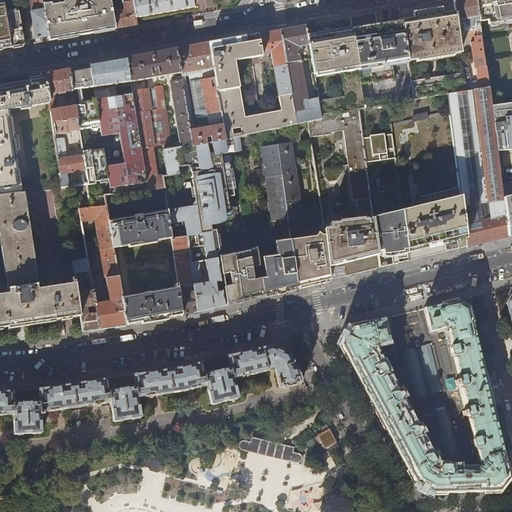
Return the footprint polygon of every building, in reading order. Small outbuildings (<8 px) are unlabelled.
[(2,0),(0,0),(0,49),(11,48),(8,30),(2,0)] [(2,0),(8,30),(11,48),(24,45),(16,0),(2,0)] [(31,12),(35,39),(49,36),(43,5),(42,0),(29,0),(31,12)] [(62,0),(63,0),(64,0),(65,3),(51,6),(51,4),(43,5),(49,36),(49,41),(59,39),(92,33),(116,29),(113,13),(111,0),(62,0)] [(121,0),(123,8),(124,8),(125,12),(127,14),(118,16),(117,12),(113,13),(116,29),(126,27),(137,25),(135,17),(132,0),(121,0)] [(132,0),(135,17),(194,7),(192,0),(193,0),(132,0)] [(456,22),(457,22),(452,0),(446,0),(426,4),(400,8),(402,23),(408,61),(461,52),(456,22)] [(452,0),(457,22),(466,20),(467,28),(468,27),(475,69),(476,68),(478,84),(472,85),(470,73),(464,73),(466,91),(487,87),(479,23),(477,23),(477,25),(474,26),(473,19),(478,18),(475,0),(452,0)] [(511,0),(475,0),(478,18),(479,22),(488,21),(488,25),(511,20),(511,0)] [(329,21),(306,25),(309,46),(314,75),(347,69),(351,95),(319,101),(322,119),(358,110),(366,108),(362,84),(353,31),(338,33),(336,20),(329,21)] [(402,23),(353,31),(362,84),(396,79),(394,63),(408,61),(402,23)] [(292,28),(280,30),(291,94),(297,125),(306,123),(322,119),(319,101),(318,99),(307,101),(298,48),(309,46),(306,25),(292,28)] [(269,32),(258,34),(262,56),(263,56),(264,61),(269,60),(268,56),(268,55),(268,52),(271,52),(279,96),(291,94),(280,30),(269,32)] [(234,38),(209,42),(221,113),(223,125),(226,141),(240,137),(297,125),(291,94),(279,96),(281,110),(245,117),(234,61),(262,56),(258,34),(234,38)] [(189,46),(176,48),(180,73),(185,72),(186,75),(187,75),(195,116),(207,115),(207,116),(221,113),(209,42),(189,46)] [(152,53),(127,57),(146,183),(147,190),(147,191),(164,188),(162,177),(179,175),(177,168),(177,166),(175,152),(193,148),(190,131),(181,76),(177,77),(178,80),(169,82),(180,147),(158,150),(162,176),(152,178),(150,170),(158,169),(154,147),(169,144),(163,109),(165,108),(161,85),(153,86),(157,110),(150,111),(147,87),(140,88),(139,80),(180,73),(176,48),(152,53)] [(96,63),(89,64),(108,190),(146,183),(127,57),(111,60),(96,63)] [(78,66),(69,68),(72,90),(75,108),(79,131),(83,155),(87,174),(87,176),(88,185),(91,199),(95,198),(100,197),(109,196),(108,190),(89,64),(78,66)] [(57,70),(44,72),(49,103),(50,108),(54,107),(53,100),(54,99),(53,95),(64,93),(64,92),(72,90),(69,68),(57,70)] [(0,197),(22,195),(9,110),(20,108),(20,110),(30,109),(29,107),(49,103),(44,72),(28,75),(29,82),(0,86),(0,197)] [(447,94),(466,91),(464,73),(411,82),(414,100),(447,94)] [(487,87),(466,91),(447,94),(459,188),(467,247),(492,241),(508,237),(503,198),(502,191),(501,184),(497,153),(491,109),(487,87)] [(358,110),(366,163),(380,161),(379,155),(387,154),(386,150),(394,149),(388,104),(366,108),(358,110)] [(511,105),(491,109),(497,153),(511,150),(511,105)] [(75,108),(51,112),(62,189),(69,188),(67,175),(83,172),(83,175),(87,174),(83,155),(66,158),(63,138),(57,139),(56,135),(62,134),(63,135),(70,134),(70,133),(79,131),(75,108)] [(366,163),(358,110),(322,119),(306,123),(309,137),(330,136),(329,134),(344,132),(353,203),(357,202),(360,222),(330,226),(330,231),(323,232),(324,236),(330,280),(344,277),(366,271),(380,268),(379,255),(378,252),(373,218),(366,163)] [(413,117),(413,122),(428,119),(427,113),(413,117)] [(223,125),(190,131),(193,148),(226,141),(223,125)] [(232,196),(227,165),(223,166),(222,154),(242,151),(240,137),(226,141),(193,148),(175,152),(177,166),(177,168),(186,166),(186,164),(193,164),(191,169),(192,173),(193,180),(192,180),(195,201),(191,207),(167,211),(169,225),(185,222),(188,237),(190,249),(205,247),(207,261),(218,259),(217,252),(219,252),(215,232),(213,232),(210,218),(231,215),(228,196),(232,196)] [(291,143),(277,145),(288,220),(291,240),(298,288),(312,285),(330,280),(324,236),(321,237),(318,234),(315,238),(299,239),(298,231),(303,230),(296,181),(294,181),(294,174),(295,174),(291,143)] [(288,220),(277,145),(277,144),(261,147),(272,222),(288,220)] [(88,185),(87,176),(78,177),(79,186),(88,185)] [(502,191),(511,189),(511,181),(501,184),(502,191)] [(422,207),(402,212),(409,258),(409,261),(427,257),(455,250),(467,247),(459,188),(420,198),(422,207)] [(511,189),(502,191),(503,198),(508,237),(511,236),(511,189)] [(0,240),(8,294),(0,295),(0,328),(80,316),(77,294),(75,284),(38,289),(25,194),(22,195),(0,197),(0,240)] [(102,208),(100,197),(95,198),(96,209),(93,209),(93,210),(80,212),(82,223),(95,221),(104,278),(106,279),(110,302),(100,304),(99,299),(97,299),(96,296),(94,296),(95,307),(96,314),(99,329),(109,328),(126,325),(124,312),(118,312),(117,302),(122,302),(122,298),(113,249),(108,221),(106,207),(102,208)] [(167,211),(108,221),(113,249),(171,239),(169,225),(167,211)] [(402,212),(373,218),(378,252),(387,250),(386,242),(390,242),(392,255),(393,257),(394,265),(396,264),(400,263),(399,259),(409,258),(402,212)] [(190,249),(188,237),(171,239),(173,254),(174,255),(190,253),(190,249)] [(298,288),(291,240),(275,242),(276,256),(262,258),(265,278),(261,279),(264,296),(271,294),(288,290),(298,288)] [(387,250),(378,252),(379,255),(382,257),(385,258),(389,258),(393,257),(392,255),(390,242),(386,242),(387,250)] [(261,279),(257,251),(257,250),(220,259),(223,286),(224,290),(225,305),(234,303),(254,299),(264,296),(261,279)] [(223,286),(220,259),(218,259),(207,261),(191,264),(195,291),(198,312),(211,309),(225,305),(224,290),(217,291),(216,286),(223,286)] [(175,263),(176,273),(178,287),(189,285),(186,261),(175,263)] [(90,273),(88,262),(72,264),(74,275),(90,273)] [(131,296),(122,298),(122,302),(124,312),(126,325),(135,324),(153,321),(173,317),(182,316),(179,294),(178,288),(177,285),(175,285),(175,288),(142,294),(141,289),(130,291),(131,296)] [(90,292),(77,294),(80,316),(82,332),(89,331),(99,329),(96,314),(88,315),(87,309),(95,307),(94,296),(92,287),(89,288),(90,292)] [(195,291),(179,294),(182,316),(190,314),(198,312),(195,291)] [(421,487),(433,493),(456,493),(500,492),(502,488),(511,478),(502,442),(487,378),(475,330),(469,308),(458,300),(447,303),(424,309),(430,333),(438,331),(438,330),(443,329),(446,325),(450,327),(448,331),(452,345),(450,348),(452,355),(454,356),(459,377),(458,380),(457,380),(455,381),(456,385),(458,384),(458,385),(459,385),(465,410),(465,411),(464,411),(463,412),(464,416),(465,416),(466,416),(469,418),(474,438),(473,441),(474,448),(476,449),(480,463),(481,464),(483,466),(480,469),(478,467),(477,466),(451,467),(450,466),(449,465),(442,465),(441,466),(441,469),(438,469),(433,466),(432,465),(434,463),(435,461),(432,455),(429,454),(419,435),(420,432),(420,431),(421,430),(420,427),(419,428),(418,427),(417,427),(414,426),(410,418),(411,417),(407,408),(405,409),(400,401),(401,398),(402,397),(402,396),(403,396),(401,392),(399,393),(399,392),(398,393),(396,392),(386,373),(386,372),(386,371),(383,364),(381,364),(373,349),(371,349),(373,345),(375,345),(381,344),(382,344),(391,342),(385,318),(360,324),(349,327),(341,345),(350,363),(384,425),(415,483),(421,487)] [(0,415),(13,414),(14,434),(42,433),(41,415),(44,414),(44,412),(55,410),(93,405),(111,402),(114,422),(141,418),(138,398),(151,396),(185,391),(193,389),(207,385),(212,404),(238,397),(234,379),(236,378),(274,368),(279,387),(301,382),(301,377),(293,360),(289,354),(271,346),(258,349),(234,354),(193,364),(178,368),(174,368),(159,371),(141,374),(100,380),(81,383),(64,385),(44,388),(32,390),(3,391),(0,391),(0,415)] [(338,446),(326,425),(320,428),(323,433),(305,442),(308,447),(314,458),(326,451),(326,452),(338,446)] [(293,449),(252,439),(250,443),(243,442),(241,442),(240,444),(239,445),(239,446),(240,448),(242,449),(298,463),(299,462),(301,460),(301,458),(301,457),(300,456),(299,455),(291,453),(293,449)] [(163,470),(165,459),(149,456),(147,466),(150,467),(150,468),(151,470),(157,471),(160,470),(163,470)]
